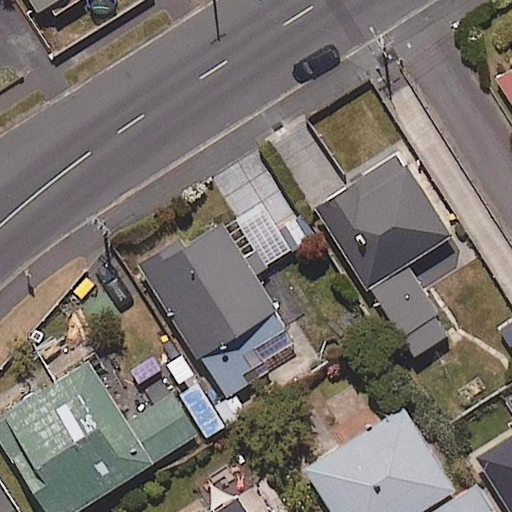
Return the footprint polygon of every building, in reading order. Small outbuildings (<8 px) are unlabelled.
[(33,0),(38,7),(48,0),(55,11),(72,0),(33,0)] [(511,71),(496,81),(511,107),(511,71)] [(457,234),(405,153),(320,207),(415,356),(456,331),(412,263),(457,234)] [(271,204),(242,223),(270,267),(299,248),(271,204)] [(301,339),(226,220),(146,269),(226,397),(268,370),(263,362),(301,339)] [(133,418),(93,357),(0,416),(0,432),(51,511),(78,511),(223,419),(196,377),(133,418)] [(511,382),(477,406),(491,426),(511,411),(511,382)] [(420,511),(459,487),(407,404),(307,467),(335,511),(420,511)] [(511,438),(483,456),(511,503),(511,438)] [(480,483),(438,511),(500,511),(501,511),(480,483)] [(251,511),(239,493),(208,511),(251,511)]
